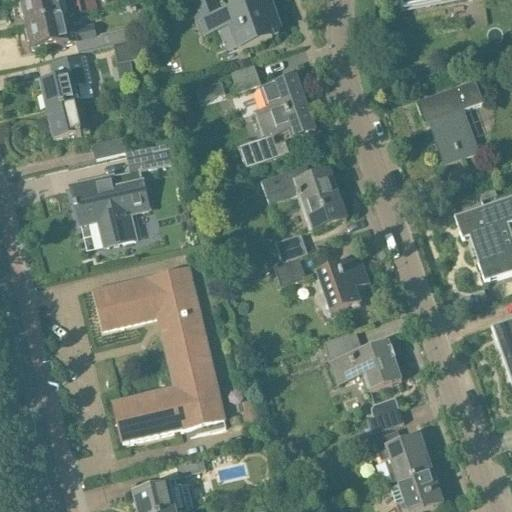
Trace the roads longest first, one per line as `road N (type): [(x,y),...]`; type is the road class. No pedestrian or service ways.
road 1 (residential): [(490,511),(361,144),(343,76),(343,0)]
road 2 (secondary): [(54,511),(7,312)]
